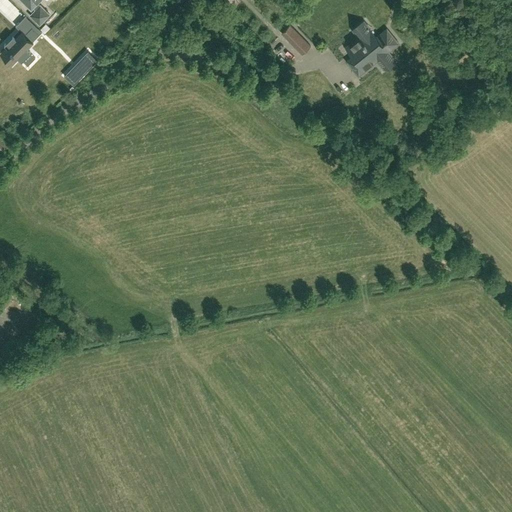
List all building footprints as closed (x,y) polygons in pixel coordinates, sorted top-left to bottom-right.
[(25,0),(32,6),(36,9),(30,15),(40,24),(50,14),(40,5),(36,2),(37,0),(25,0)] [(221,0),(231,9),(238,2),(235,0),(221,0)] [(49,33),(53,26),(48,23),(44,30),(49,33)] [(282,33),(302,53),(310,46),(290,25),(282,33)] [(6,46),(0,52),(12,64),(18,58),(22,61),(22,60),(30,52),(31,52),(27,49),(34,42),(33,41),(32,41),(39,33),(32,26),(25,33),(21,30),(6,46)] [(360,37),(351,44),(350,43),(345,47),(350,54),(351,53),(357,60),(351,65),(359,74),(377,59),(380,63),(390,55),(387,51),(391,48),(380,35),(377,38),(367,26),(357,34),(360,37)] [(32,51),(6,77),(26,96),(43,79),(35,71),(44,62),(32,51)] [(98,60),(97,60),(94,62),(86,55),(67,75),(74,83),(73,84),(74,85),(98,60)]
